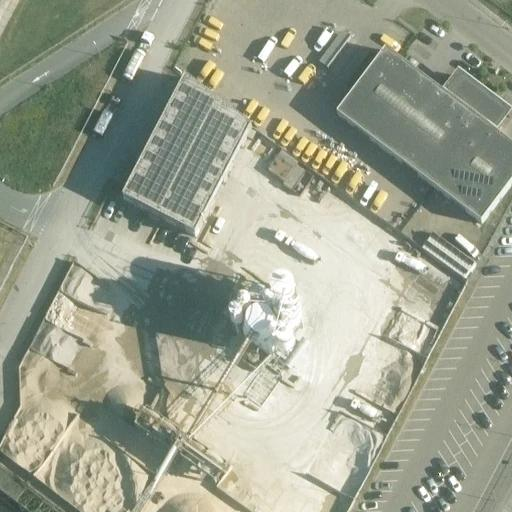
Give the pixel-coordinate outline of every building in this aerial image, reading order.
[(434,90),(399,63),(386,53),(337,118),(481,227),(511,186),(511,148),(498,138),(496,138),(495,132),(506,118),(509,120),(510,119),(455,78),(454,79),(457,81),(446,95),(440,96),(438,99),(435,97),(434,90)] [(123,202),(141,211),(196,240),(252,131),(186,81),(123,202)] [(431,234),(484,273),(497,256),(444,217),(431,234)] [(310,295),(289,301),(295,323),(316,317),(310,295)] [(428,368),(435,353),(414,343),(407,359),(428,368)] [(137,386),(153,380),(151,374),(159,371),(151,348),(134,354),(137,363),(130,366),(137,386)]
